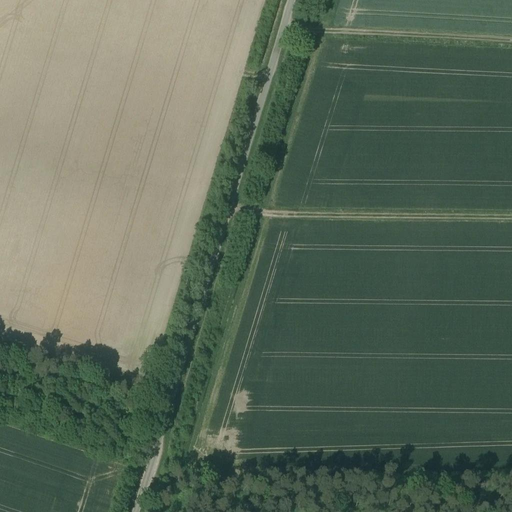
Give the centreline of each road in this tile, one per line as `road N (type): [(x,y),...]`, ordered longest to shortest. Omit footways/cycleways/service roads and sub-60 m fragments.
road 1 (unclassified): [(292,0),(137,511)]
road 2 (track): [(228,212),(511,221)]
road 3 (track): [(284,25),(511,42)]
